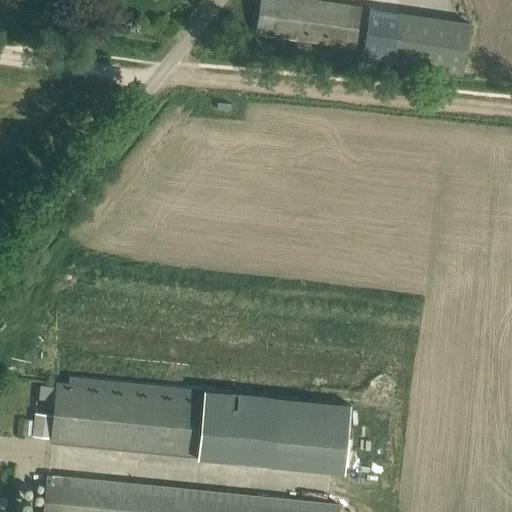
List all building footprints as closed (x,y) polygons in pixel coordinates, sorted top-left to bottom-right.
[(261,0),(256,32),(364,48),(370,9),(311,0),(261,0)] [(399,13),(370,9),(364,48),(362,58),(391,62),(399,13)] [(462,73),(470,24),(399,13),(391,62),(462,73)] [(56,383),(51,441),(197,456),(196,457),(272,465),(344,472),(350,404),(279,396),(203,389),(203,391),(69,376),(68,384),(56,383)] [(337,511),(338,505),(47,475),(43,511),(337,511)]
